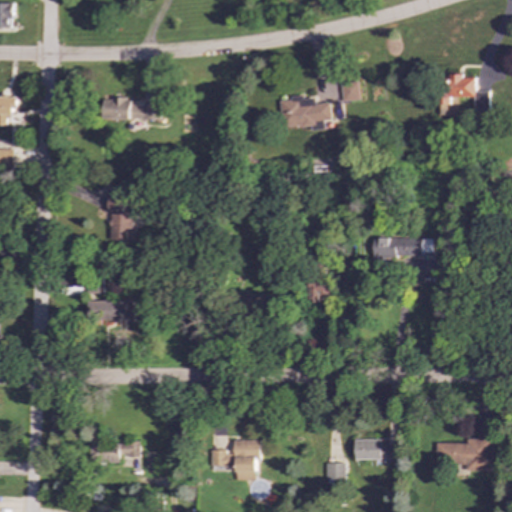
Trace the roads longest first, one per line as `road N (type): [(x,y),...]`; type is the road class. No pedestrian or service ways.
road 1 (residential): [(511,377),(0,378)]
road 2 (residential): [(448,0),(253,46),(0,55)]
road 3 (residential): [(49,0),(39,378)]
road 4 (residential): [(39,378),(30,511)]
